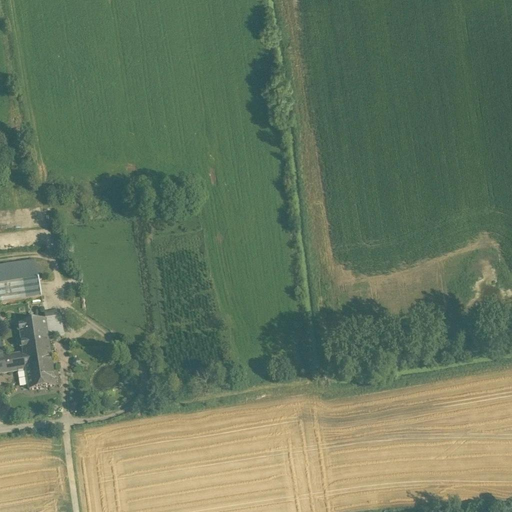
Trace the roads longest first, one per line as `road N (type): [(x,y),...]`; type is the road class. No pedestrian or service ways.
road 1 (track): [(14,0),(49,255)]
road 2 (unclassified): [(0,433),(66,424),(76,511)]
